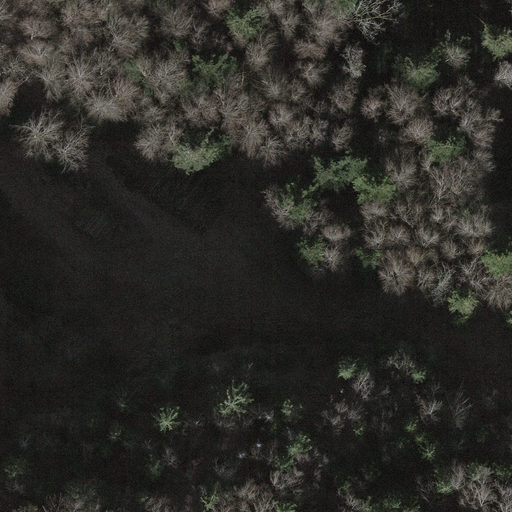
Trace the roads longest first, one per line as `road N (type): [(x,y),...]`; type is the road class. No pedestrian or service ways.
road 1 (track): [(0,160),(86,252),(190,293),(306,306),(474,343),(511,369)]
road 2 (track): [(249,300),(154,214),(73,119),(1,0)]
